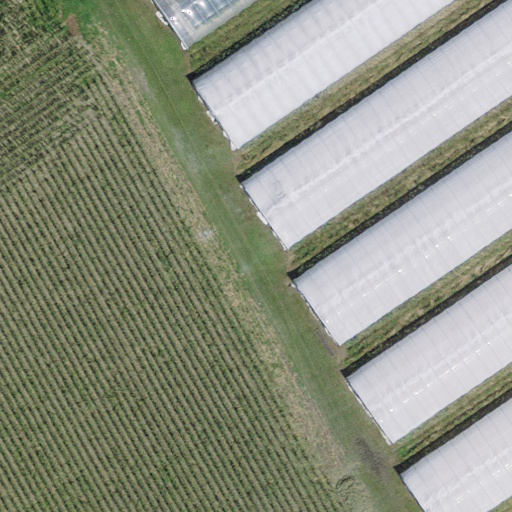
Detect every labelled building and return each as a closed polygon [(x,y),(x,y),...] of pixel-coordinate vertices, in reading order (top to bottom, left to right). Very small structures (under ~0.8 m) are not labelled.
[(259,0),(152,0),(187,49),(259,0)] [(454,0),(312,0),(187,85),(232,151),(454,0)] [(511,96),(511,0),(242,184),(287,250),(511,96)] [(511,228),(511,131),(292,282),(337,348),(511,228)] [(511,361),(511,265),(347,377),(392,443),(511,361)] [(488,511),(511,496),(511,399),(400,476),(424,511),(488,511)]
